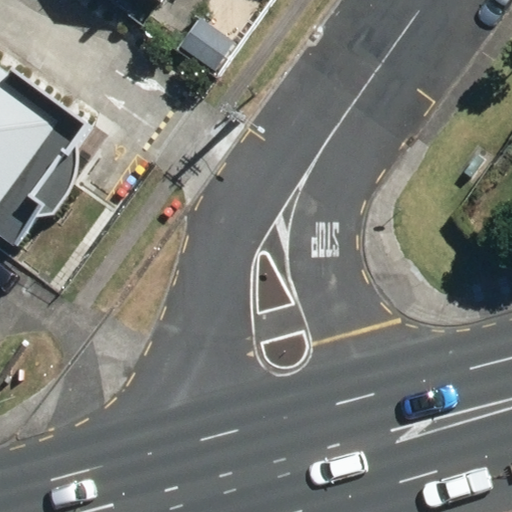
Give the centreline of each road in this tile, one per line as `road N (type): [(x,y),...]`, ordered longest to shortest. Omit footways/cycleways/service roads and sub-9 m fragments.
road 1 (residential): [(205,489),(206,354),(219,283),(312,154)]
road 2 (residential): [(312,154),(307,237),(314,290),(354,451)]
road 3 (residential): [(424,0),(312,154)]
road 4 (primary): [(511,411),(354,451)]
road 5 (primary): [(354,451),(205,489)]
